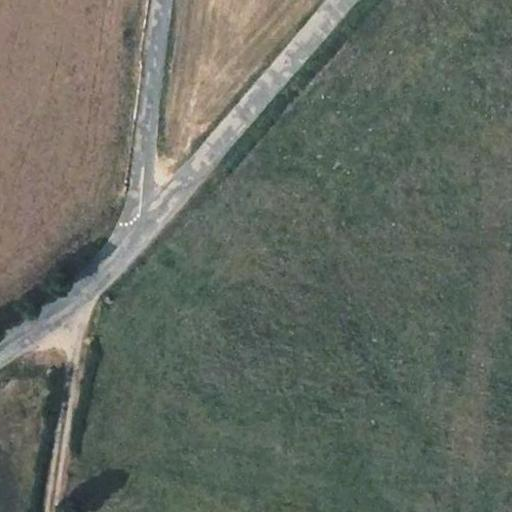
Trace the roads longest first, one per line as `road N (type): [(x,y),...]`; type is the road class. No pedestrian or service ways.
road 1 (unclassified): [(354,0),(145,249)]
road 2 (residential): [(145,249),(178,0)]
road 3 (unclassified): [(145,249),(0,379)]
